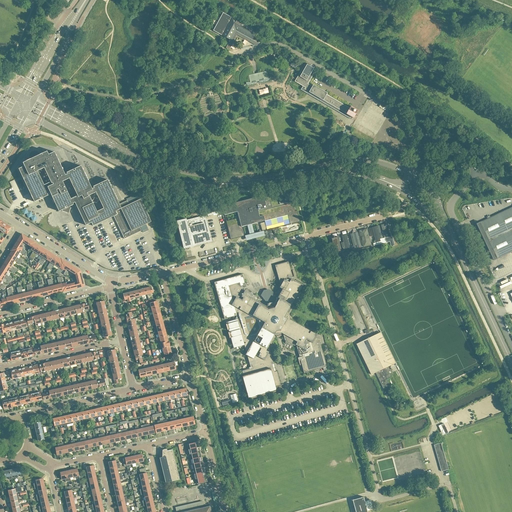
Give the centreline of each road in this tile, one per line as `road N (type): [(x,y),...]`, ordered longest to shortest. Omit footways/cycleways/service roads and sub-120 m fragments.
road 1 (residential): [(306,236),(378,489)]
road 2 (unclassified): [(430,133),(282,44),(236,56)]
road 3 (secondary): [(25,114),(140,170),(220,181)]
road 4 (secondary): [(220,181),(121,149),(31,103)]
road 5 (unclassified): [(478,170),(452,199),(451,214),(511,342)]
road 6 (residential): [(160,273),(306,236)]
road 7 (secondary): [(511,363),(458,249)]
road 8 (residential): [(0,368),(122,340)]
